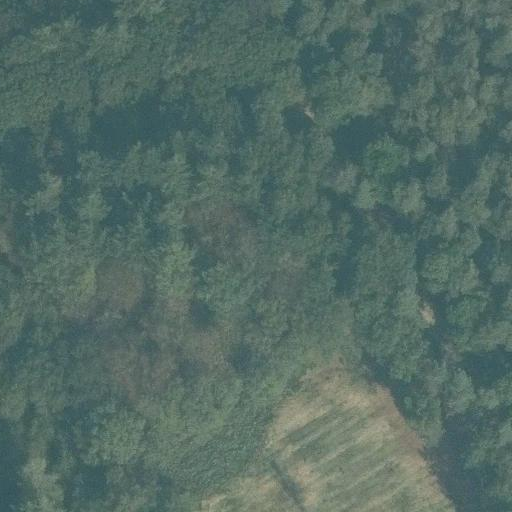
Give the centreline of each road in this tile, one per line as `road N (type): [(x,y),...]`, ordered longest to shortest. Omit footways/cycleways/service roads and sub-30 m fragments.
road 1 (track): [(511,456),(252,5),(197,0)]
road 2 (track): [(112,0),(0,65)]
